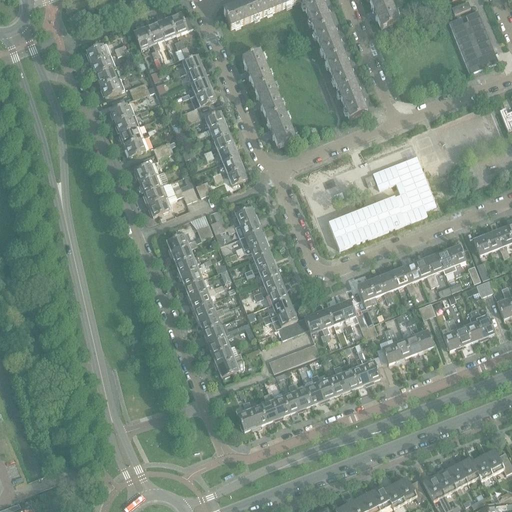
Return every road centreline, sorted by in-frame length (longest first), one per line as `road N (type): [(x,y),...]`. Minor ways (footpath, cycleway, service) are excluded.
road 1 (residential): [(203,405),(82,91),(39,73)]
road 2 (tertiary): [(511,377),(180,506)]
road 3 (tertiary): [(223,511),(511,401)]
road 4 (residential): [(230,453),(511,351)]
road 5 (residential): [(310,265),(327,271),(511,201)]
road 6 (residential): [(275,173),(257,156),(198,1)]
road 7 (tertiary): [(5,34),(63,213)]
road 8 (tertiary): [(63,213),(97,363)]
road 9 (tertiary): [(97,363),(132,505)]
road 10 (tertiary): [(63,213),(59,117),(39,73)]
road 11 (residential): [(275,173),(396,121)]
road 12 (residential): [(345,0),(396,121)]
road 13 (residential): [(396,121),(511,74)]
